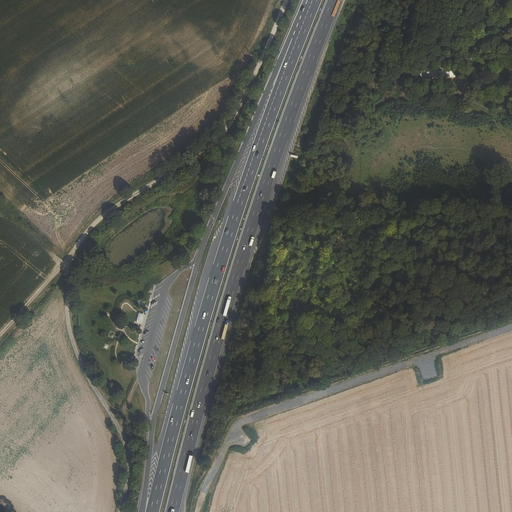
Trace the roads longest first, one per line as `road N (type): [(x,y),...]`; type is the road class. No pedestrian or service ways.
road 1 (motorway): [(172,511),(244,248),(334,0)]
road 2 (motorway): [(297,37),(226,243),(153,511)]
road 3 (track): [(63,265),(102,215),(201,159),(231,124),(286,0)]
road 4 (track): [(120,511),(126,446),(74,346),(63,265)]
road 5 (motorway): [(297,37),(285,47),(199,253)]
